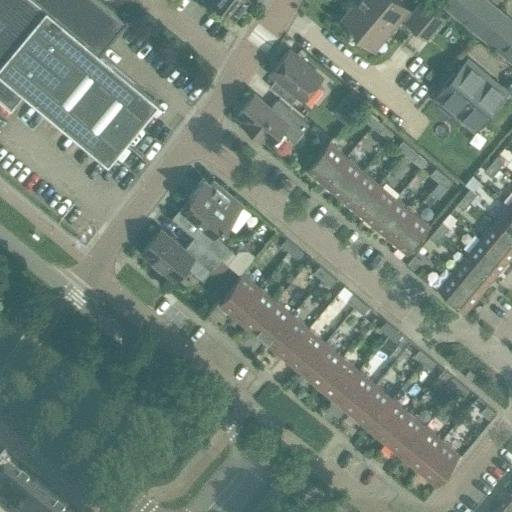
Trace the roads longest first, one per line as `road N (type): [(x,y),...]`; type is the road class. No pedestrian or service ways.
road 1 (residential): [(377,511),(91,266)]
road 2 (residential): [(490,351),(468,333),(428,333),(195,137)]
road 3 (tertiary): [(266,449),(72,289)]
road 4 (tertiary): [(0,389),(144,511)]
road 5 (residential): [(91,266),(195,137)]
road 6 (residential): [(434,511),(511,417)]
